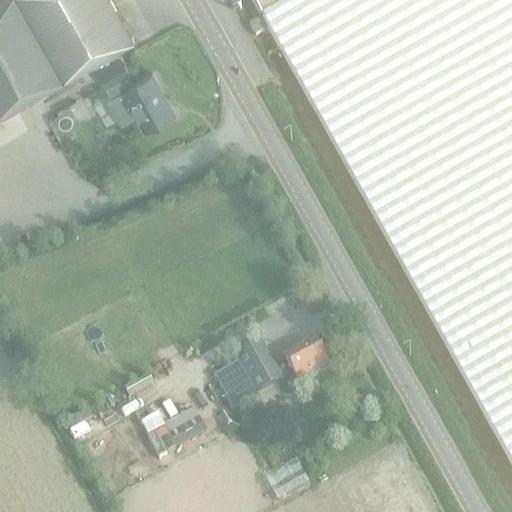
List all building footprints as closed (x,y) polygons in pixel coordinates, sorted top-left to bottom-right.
[(111,0),(0,0),(0,113),(92,61),(115,49),(116,49),(134,39),(111,0)] [(511,0),(251,0),(252,1),(291,70),(426,314),(511,467),(511,0)] [(258,19),(250,24),(256,35),(265,30),(258,19)] [(95,70),(104,86),(109,96),(105,98),(114,114),(116,113),(123,125),(136,117),(144,130),(174,113),(160,88),(162,87),(153,72),(132,83),(126,74),(130,71),(121,55),(120,56),(116,49),(115,49),(92,61),(96,70),(95,70)] [(239,365),(226,373),(221,376),(222,377),(217,379),(233,410),(256,397),(276,387),(281,397),(286,400),(292,400),(297,396),(300,390),(299,386),(297,381),(327,363),(315,342),(283,359),(283,360),(273,365),(261,344),(235,358),(239,365)] [(149,375),(124,389),(130,399),(136,395),(137,398),(153,389),(151,386),(154,384),(149,375)] [(160,460),(203,435),(195,420),(167,436),(164,430),(147,439),(160,460)] [(97,425),(76,437),(81,445),(102,433),(97,425)] [(308,484),(295,462),(264,480),(277,502),(308,484)]
